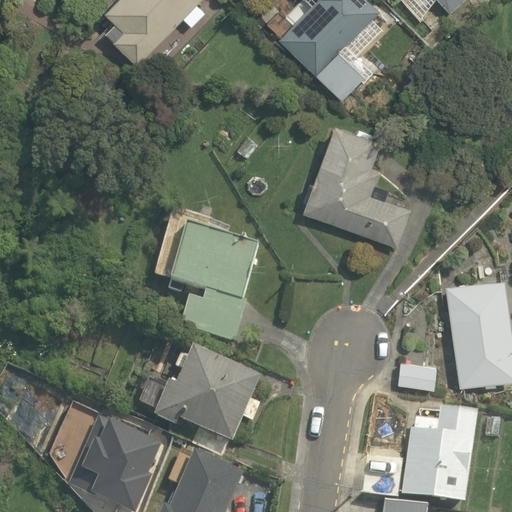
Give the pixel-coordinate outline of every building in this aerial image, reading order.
[(136,65),(182,17),(191,26),(205,13),(196,5),(200,0),(114,0),(102,13),(113,23),(103,34),(136,65)] [(341,100),(369,69),(348,50),(382,14),(366,0),(312,0),(276,40),(341,100)] [(468,0),(387,0),(393,5),(397,0),(425,0),(447,22),(468,0)] [(398,249),(411,207),(372,195),(390,135),(326,115),(294,217),(398,249)] [(239,342),(249,298),(244,297),(252,263),(256,264),(263,234),(184,216),(180,234),(153,228),(143,272),(208,286),(206,295),(192,292),(184,329),(239,342)] [(511,383),(511,336),(501,276),(441,288),(461,394),(511,383)] [(170,377),(168,382),(155,378),(147,402),(160,407),(156,417),(165,420),(176,423),(179,413),(193,418),(189,428),(235,443),(243,418),(257,423),(264,401),(254,398),(264,368),(193,344),(190,354),(179,350),(174,364),(183,367),(179,380),(170,377)] [(399,362),(398,386),(433,389),(435,365),(399,362)] [(476,414),(439,408),(437,421),(415,418),(413,429),(409,429),(400,496),(463,505),(476,414)] [(230,511),(248,461),(184,439),(170,480),(176,483),(169,502),(163,500),(158,511),(230,511)] [(402,458),(365,452),(360,495),(397,501),(402,458)]
